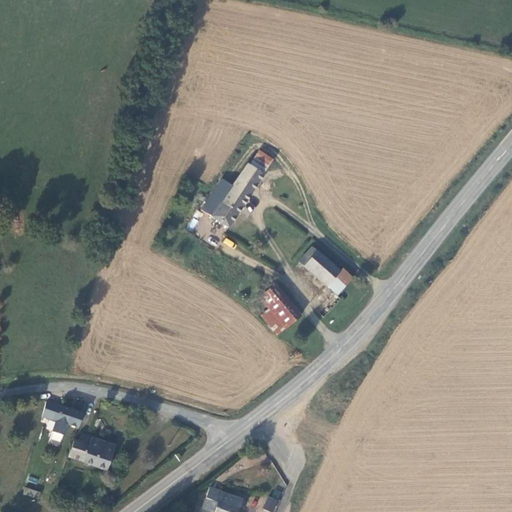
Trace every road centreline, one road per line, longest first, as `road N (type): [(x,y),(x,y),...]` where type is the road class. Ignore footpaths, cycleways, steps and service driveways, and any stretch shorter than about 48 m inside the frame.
road 1 (tertiary): [(257,421),(349,343),(511,147)]
road 2 (unclassified): [(0,397),(98,390),(209,422),(234,438)]
road 3 (unknown): [(269,216),(349,343)]
road 4 (tertiary): [(138,511),(234,438)]
